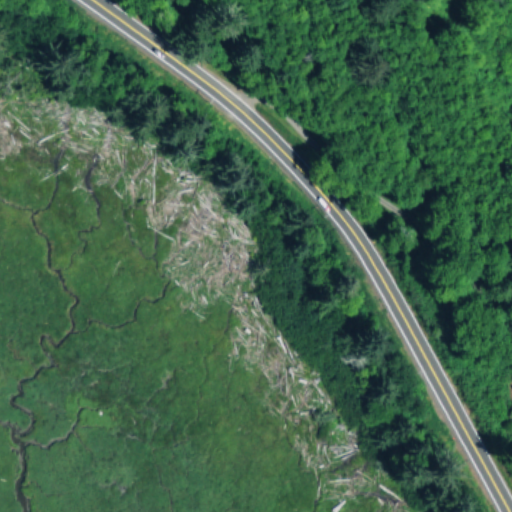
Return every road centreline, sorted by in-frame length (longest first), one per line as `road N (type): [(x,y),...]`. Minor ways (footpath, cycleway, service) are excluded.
road 1 (secondary): [(509,511),(339,214),(282,146),(227,98),(92,0)]
road 2 (residential): [(227,98),(279,102),(454,237),(511,321)]
